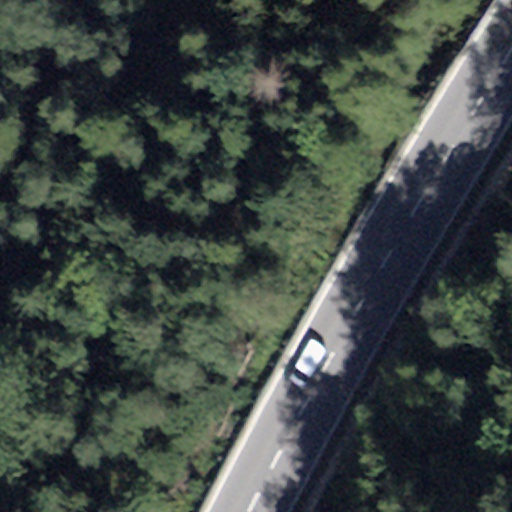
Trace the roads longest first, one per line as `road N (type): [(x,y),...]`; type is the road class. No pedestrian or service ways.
road 1 (secondary): [(250,511),(359,307),(511,49)]
road 2 (track): [(0,149),(86,0)]
